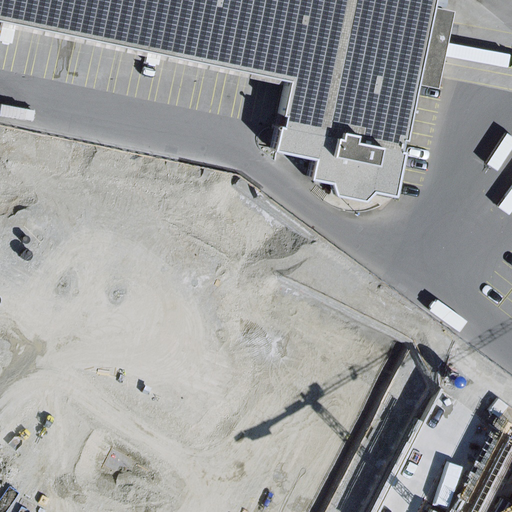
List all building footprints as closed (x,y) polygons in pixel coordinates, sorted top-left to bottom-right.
[(378,193),(400,198),(423,86),(440,9),(441,0),(0,0),(0,21),(287,81),(272,149),(322,161),(317,181),(338,185),(341,196),(370,202),(378,193)] [(440,9),(423,86),(441,90),(457,13),(440,9)] [(63,175),(0,308),(0,476),(75,511),(80,511),(94,483),(155,511),(323,511),(407,336),(63,175)] [(473,389),(410,507),(420,511),(448,511),(505,406),(473,389)] [(511,511),(511,484),(497,511),(511,511)]
